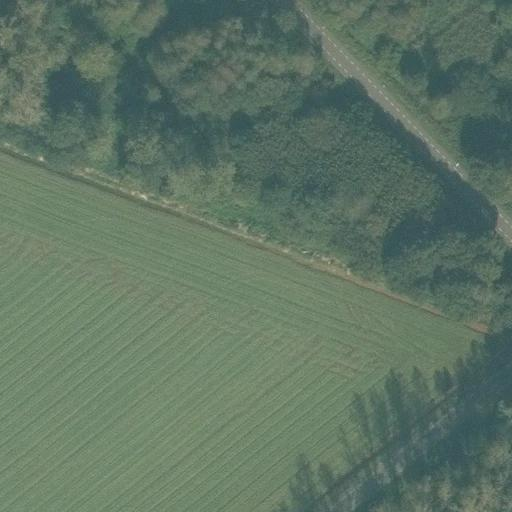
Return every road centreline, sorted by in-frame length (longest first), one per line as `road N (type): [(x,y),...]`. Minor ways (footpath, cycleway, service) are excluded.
road 1 (unclassified): [(511,238),(284,0)]
road 2 (unclassified): [(338,511),(511,370)]
